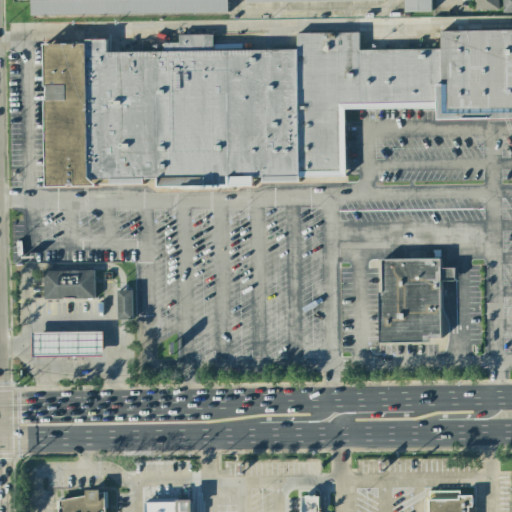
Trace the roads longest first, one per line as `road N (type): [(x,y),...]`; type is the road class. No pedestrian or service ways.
road 1 (primary): [(22,437),(511,432)]
road 2 (primary): [(400,399),(185,403)]
road 3 (primary): [(185,403),(23,405)]
